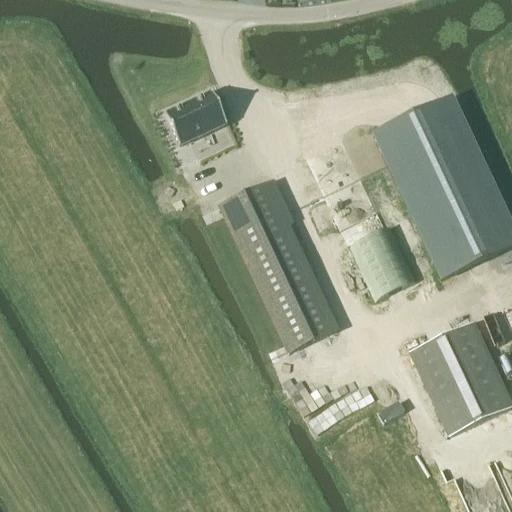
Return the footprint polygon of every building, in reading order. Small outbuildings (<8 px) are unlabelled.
[(165,118),(180,150),(227,128),(212,96),(165,118)] [(511,236),(449,103),(370,140),(437,285),(511,249),(511,236)] [(274,185),(222,209),(221,210),(289,356),(336,334),(283,221),(290,218),(274,185)] [(375,306),(416,287),(390,232),(349,251),(375,306)] [(412,358),(450,440),(510,412),(472,330),(412,358)]
